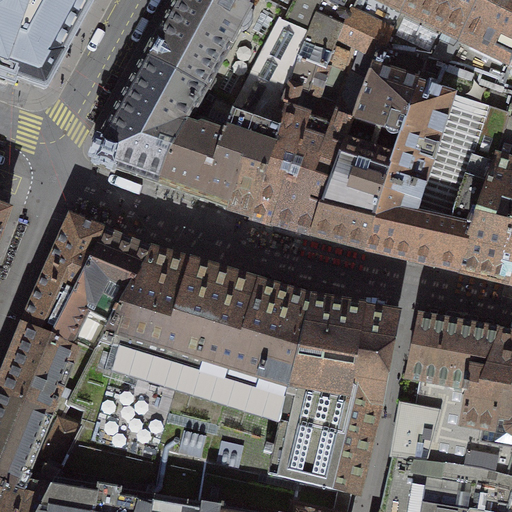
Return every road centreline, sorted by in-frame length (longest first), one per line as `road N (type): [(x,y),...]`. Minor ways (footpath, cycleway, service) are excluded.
road 1 (residential): [(0,312),(61,144)]
road 2 (residential): [(136,0),(61,144)]
